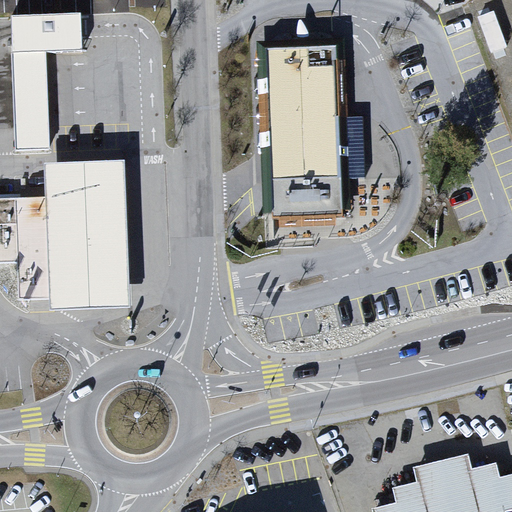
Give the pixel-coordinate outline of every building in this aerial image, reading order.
[(82,10),(9,14),(10,28),(11,53),(45,52),(84,50),(82,24),(82,10)] [(493,11),(477,17),(490,53),(507,47),(493,11)] [(343,42),(260,46),(270,217),(353,212),(343,42)] [(45,52),(11,53),(12,94),(15,152),(48,151),(46,93),(45,52)] [(124,162),(46,165),(48,197),(0,198),(0,260),(15,260),(17,297),(57,296),(58,314),(129,312),(124,162)] [(400,503),(375,509),(375,511),(511,511),(510,507),(511,506),(511,473),(503,476),(500,464),(473,470),(469,454),(415,467),(419,482),(396,488),(400,503)]
